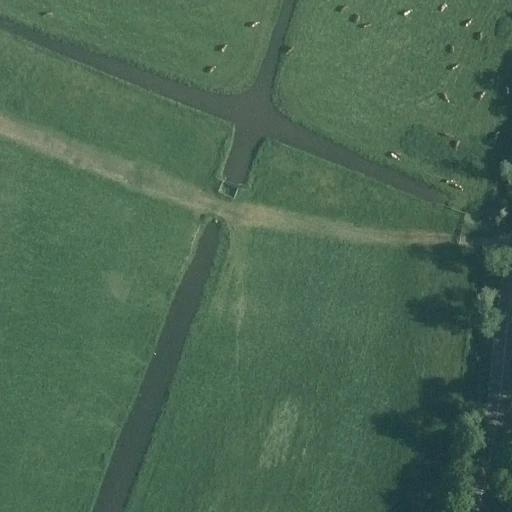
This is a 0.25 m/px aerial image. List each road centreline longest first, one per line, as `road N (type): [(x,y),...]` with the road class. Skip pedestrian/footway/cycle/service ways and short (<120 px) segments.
road 1 (track): [(0,124),(246,215),(511,252)]
road 2 (secondary): [(477,511),(511,290)]
